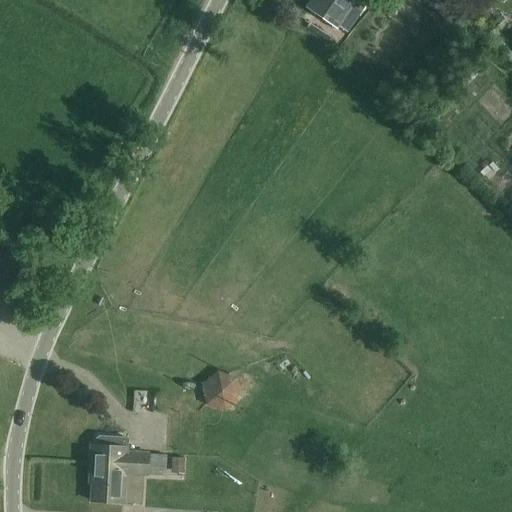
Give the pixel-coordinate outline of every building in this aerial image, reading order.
[(310,0),(305,8),(338,30),(339,28),(347,33),(357,18),(350,13),(358,0),(310,0)] [(202,386),(206,406),(226,412),(241,398),(237,378),(217,372),(202,386)] [(133,408),(148,408),(149,389),(134,388),(133,408)] [(166,455),(148,454),(148,453),(126,452),(127,448),(92,446),(90,483),(93,483),(92,501),(123,503),(125,473),(147,474),(147,473),(165,474),(166,455)] [(172,474),(185,474),(185,459),(173,458),(172,474)]
